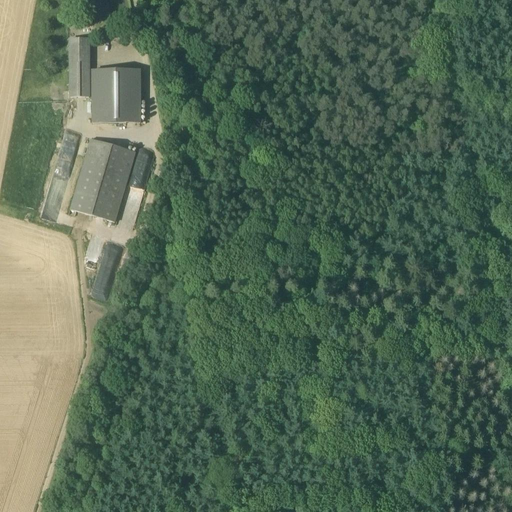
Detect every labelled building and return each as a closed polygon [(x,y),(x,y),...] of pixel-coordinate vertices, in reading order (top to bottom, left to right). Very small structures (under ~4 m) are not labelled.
[(109,15),(107,0),(80,5),(83,25),(100,22),(99,17),(109,15)] [(89,41),(70,41),(70,99),(89,99),(89,41)] [(140,72),(92,72),(92,125),(140,124),(140,72)] [(136,154),(90,140),(70,210),(115,224),(136,154)] [(109,300),(112,273),(97,271),(94,298),(109,300)]
